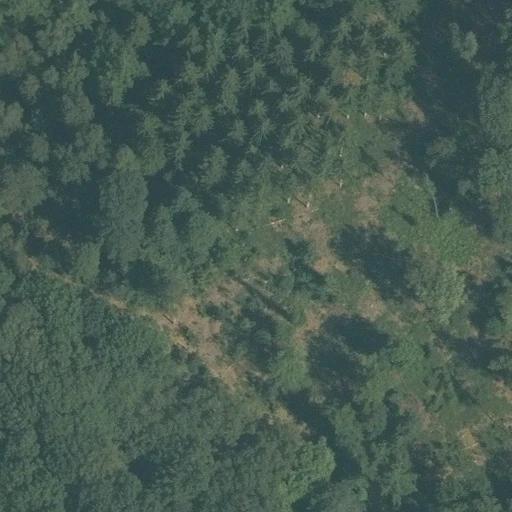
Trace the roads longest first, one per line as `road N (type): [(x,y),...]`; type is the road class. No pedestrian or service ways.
road 1 (track): [(0,311),(114,365),(290,511)]
road 2 (track): [(0,216),(153,0)]
